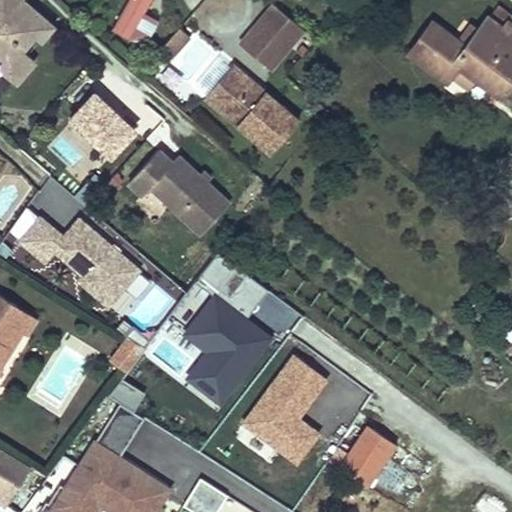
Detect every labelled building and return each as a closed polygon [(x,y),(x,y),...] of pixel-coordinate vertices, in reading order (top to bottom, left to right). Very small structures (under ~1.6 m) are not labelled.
[(0,0),(0,53),(4,58),(0,62),(0,67),(2,69),(16,81),(34,60),(22,49),(33,36),(38,41),(51,26),(21,0),(0,0)] [(142,47),(157,20),(143,12),(149,0),(125,0),(110,29),(142,47)] [(278,0),(269,0),(237,36),(273,68),(309,28),(278,0)] [(511,26),(491,10),(486,17),(503,30),(498,36),(511,46),(511,26)] [(503,30),(486,17),(464,47),(431,22),(406,55),(444,83),(456,68),(499,99),(511,81),(511,46),(498,36),(503,30)] [(168,59),(189,37),(178,27),(157,50),(168,59)] [(232,58),(201,95),(270,153),(301,116),(232,58)] [(149,113),(144,119),(155,129),(160,124),(149,113)] [(144,119),(131,133),(142,143),(155,129),(144,119)] [(167,133),(125,177),(142,194),(151,184),(201,233),(235,199),(167,133)] [(39,210),(15,237),(46,261),(56,250),(80,272),(77,279),(110,305),(144,268),(79,210),(66,230),(39,210)] [(182,381),(221,408),(271,335),(247,318),(266,290),(217,256),(202,278),(215,286),(181,335),(203,351),(182,381)] [(6,321),(15,305),(0,295),(0,364),(20,331),(21,330),(6,321)] [(21,330),(20,331),(26,335),(36,318),(15,305),(6,321),(21,330)] [(511,341),(511,339),(511,315),(500,333),(511,341)] [(124,336),(109,363),(127,373),(142,346),(124,336)] [(134,410),(144,392),(118,377),(108,395),(134,410)] [(156,511),(172,488),(120,455),(143,418),(114,400),(44,511),(156,511)] [(363,486),(394,443),(366,424),(346,451),(335,467),(363,486)] [(325,460),(335,467),(346,451),(336,445),(325,460)] [(30,467),(0,447),(0,497),(8,502),(30,467)] [(423,508),(435,496),(414,475),(401,488),(423,508)] [(192,511),(215,511),(227,494),(199,477),(181,505),(192,511)] [(479,498),(472,511),(499,511),(501,509),(479,498)]
